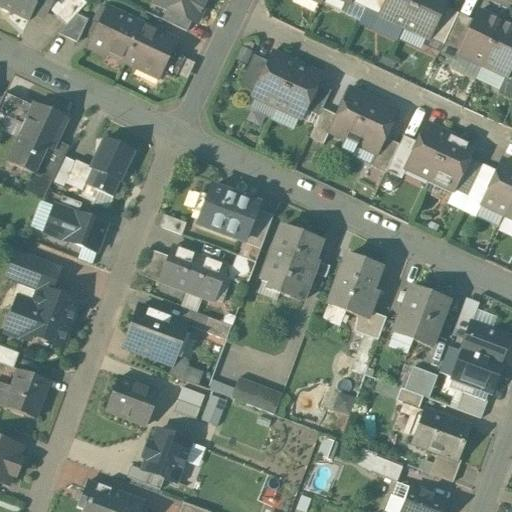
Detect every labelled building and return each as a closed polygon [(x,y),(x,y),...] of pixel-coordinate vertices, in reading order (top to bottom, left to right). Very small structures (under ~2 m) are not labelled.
[(51,0),(0,0),(0,7),(26,21),(35,3),(47,9),(51,0)] [(81,0),(51,0),(47,9),(65,26),(76,15),(86,4),(81,0)] [(205,0),(158,0),(156,5),(166,10),(191,22),(195,23),(205,0)] [(350,0),(349,2),(364,9),(368,0),(350,0)] [(368,0),(364,9),(378,16),(386,0),(368,0)] [(386,0),(378,16),(403,28),(415,0),(386,0)] [(445,0),(415,0),(403,28),(427,39),(443,7),(445,0)] [(443,7),(427,39),(442,46),(457,14),(443,7)] [(141,25),(105,8),(87,48),(106,57),(107,55),(123,62),(141,25)] [(191,22),(166,10),(161,20),(186,32),(191,22)] [(472,21),(457,53),(458,54),(482,65),(501,23),(476,12),(472,21)] [(457,14),(442,46),(438,53),(455,61),(458,54),(457,53),(472,21),(457,14)] [(76,15),(65,26),(58,34),(77,43),(88,20),(76,15)] [(511,28),(501,23),(482,65),(505,76),(506,76),(511,63),(511,28)] [(176,42),(141,25),(123,62),(159,79),(161,74),(171,53),(176,42)] [(184,59),(171,53),(161,74),(174,80),(184,59)] [(252,56),(238,86),(253,93),(267,63),(252,56)] [(281,65),(269,59),(267,63),(253,93),(251,97),(275,108),(296,65),(289,62),(281,65)] [(511,63),(506,76),(505,76),(497,94),(511,100),(511,63)] [(302,68),(296,65),(275,108),(300,119),(304,110),(316,85),(317,81),(305,75),(302,68)] [(330,91),(316,85),(304,110),(318,117),(322,109),(330,91)] [(367,102),(365,97),(348,89),(336,116),(328,133),(375,155),(376,155),(384,138),(397,112),(382,105),(377,107),(367,102)] [(33,107),(4,93),(0,102),(0,117),(23,128),(33,107)] [(65,121),(34,107),(23,128),(7,163),(32,175),(33,176),(41,158),(45,151),(50,153),(55,142),(65,121)] [(318,117),(308,138),(323,145),(328,133),(336,116),(322,109),(318,117)] [(416,143),(404,168),(428,179),(449,136),(443,133),(434,136),(422,130),(416,143)] [(416,143),(402,136),(398,145),(390,162),(404,168),(416,143)] [(449,136),(428,179),(453,191),(468,158),(470,153),(458,147),(455,139),(449,136)] [(398,145),(384,138),(376,155),(375,155),(369,167),(385,174),(390,162),(398,145)] [(133,154),(103,140),(89,168),(89,169),(90,170),(83,184),(84,185),(99,192),(111,197),(118,183),(119,184),(133,154)] [(68,148),(55,142),(50,153),(45,151),(41,158),(48,161),(58,166),(62,157),(63,158),(68,148)] [(63,158),(62,157),(58,166),(59,166),(50,184),(63,190),(66,183),(75,163),(74,163),(63,158)] [(41,158),(33,176),(32,175),(24,192),(42,201),(50,184),(40,179),(48,161),(41,158)] [(453,191),(446,204),(460,211),(482,165),(468,158),(453,191)] [(58,166),(48,161),(40,179),(50,184),(59,166),(58,166)] [(89,168),(74,162),(74,163),(75,163),(66,183),(81,190),(84,185),(83,184),(90,170),(89,169),(89,168)] [(482,165),(460,211),(475,217),(481,204),(496,171),(482,165)] [(496,171),(481,204),(505,215),(511,200),(511,170),(511,171),(499,166),(496,171)] [(99,192),(84,185),(81,190),(78,196),(93,204),(99,192)] [(257,206),(210,188),(197,224),(243,241),(244,242),(256,210),(257,206)] [(81,205),(62,198),(57,209),(76,216),(81,205)] [(57,209),(54,208),(44,234),(95,253),(105,227),(57,209)] [(256,210),(244,242),(243,241),(243,244),(260,250),(272,217),(256,210)] [(320,242),(281,227),(261,282),(280,289),(278,295),(300,303),(315,262),(312,261),(320,242)] [(226,267),(172,248),(168,258),(159,282),(160,283),(212,302),(222,278),(226,267)] [(168,258),(150,251),(140,277),(160,284),(160,283),(159,282),(168,258)] [(58,271),(17,255),(7,280),(38,292),(39,291),(49,295),(58,271)] [(255,263),(236,256),(232,268),(251,275),(255,263)] [(380,268),(346,256),(327,306),(344,312),(356,317),(366,321),(369,312),(376,293),(371,291),(380,268)] [(232,268),(226,266),(226,267),(222,278),(246,287),(251,275),(232,268)] [(447,301),(410,287),(393,334),(429,348),(447,301)] [(49,295),(39,291),(38,292),(33,306),(17,300),(5,333),(29,342),(31,337),(60,348),(76,305),(49,295)] [(344,312),(327,306),(321,321),(338,327),(344,312)] [(187,326),(138,308),(123,347),(171,366),(172,366),(172,365),(187,326)] [(366,321),(356,317),(354,333),(365,337),(377,341),(386,319),(369,312),(366,321)] [(231,327),(207,318),(202,333),(226,342),(231,327)] [(508,339),(470,325),(460,351),(461,352),(498,366),(508,339)] [(377,341),(365,337),(351,371),(364,375),(377,341)] [(18,355),(0,347),(0,365),(12,370),(18,355)] [(498,366),(461,352),(452,378),(490,393),(500,366),(498,366)] [(200,376),(172,365),(172,366),(171,366),(167,377),(196,388),(200,376)] [(436,377),(412,368),(404,390),(422,397),(428,400),(436,377)] [(47,383),(17,372),(10,389),(4,387),(0,398),(0,407),(33,420),(47,383)] [(281,395),(238,378),(230,399),(273,416),(281,395)] [(157,394),(118,379),(105,412),(145,427),(157,394)] [(203,397),(181,388),(176,401),(198,410),(203,397)] [(350,415),(356,393),(340,388),(334,410),(350,415)] [(404,390),(400,389),(395,402),(417,410),(422,397),(404,390)] [(486,403),(462,394),(456,410),(480,419),(486,403)] [(198,410),(176,401),(168,424),(198,435),(206,413),(198,410)] [(468,428),(423,411),(411,444),(412,444),(412,446),(426,452),(427,450),(436,453),(456,461),(468,428)] [(188,443),(157,431),(151,445),(148,444),(143,458),(147,460),(142,472),(178,485),(185,465),(181,463),(188,443)] [(330,459),(337,443),(325,438),(318,454),(330,459)] [(0,441),(0,483),(7,486),(11,476),(14,478),(20,460),(17,459),(21,449),(0,441)] [(456,461),(436,453),(428,475),(452,483),(460,462),(456,461)] [(402,468),(375,458),(369,473),(395,483),(396,484),(402,468)] [(139,511),(143,503),(87,482),(78,508),(83,510),(82,511),(139,511)] [(396,484),(395,483),(385,511),(439,511),(444,502),(396,484)] [(204,511),(181,503),(178,511),(204,511)]
